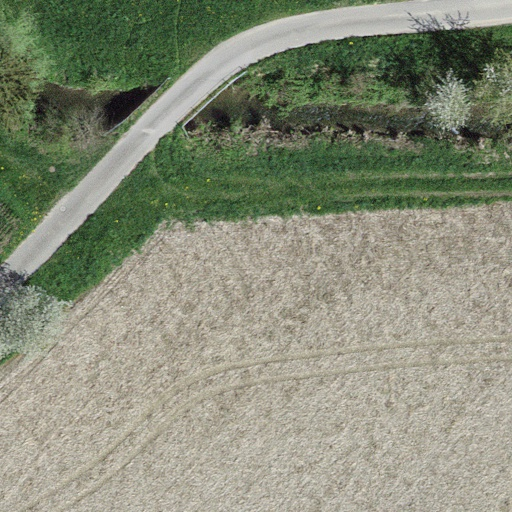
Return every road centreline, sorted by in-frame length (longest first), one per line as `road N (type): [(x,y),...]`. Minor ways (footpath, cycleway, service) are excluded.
road 1 (residential): [(194,83),(274,37),(511,4)]
road 2 (residential): [(0,293),(127,150)]
